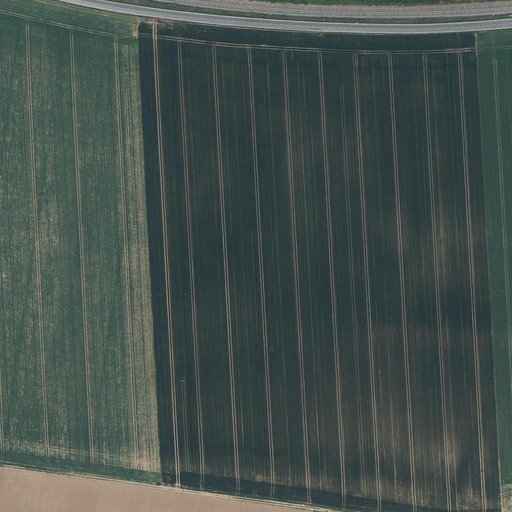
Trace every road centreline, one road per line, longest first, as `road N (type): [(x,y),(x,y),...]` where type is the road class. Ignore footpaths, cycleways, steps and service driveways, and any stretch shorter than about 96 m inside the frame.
road 1 (unclassified): [(511,23),(295,25),(80,0)]
road 2 (track): [(328,511),(0,464)]
